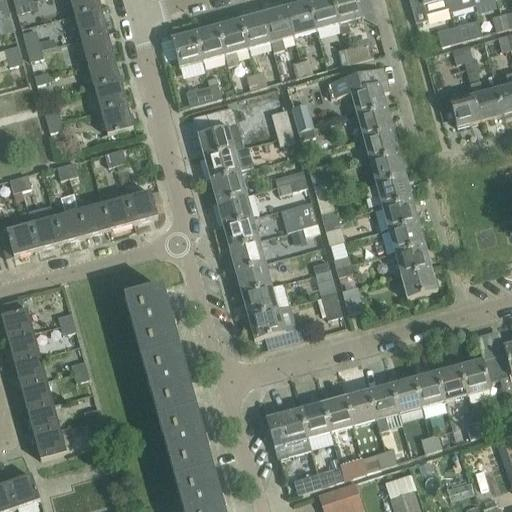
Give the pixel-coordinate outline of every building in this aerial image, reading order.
[(28,0),(20,0),(15,2),(17,11),(30,7),(28,0)] [(97,0),(69,0),(75,21),(101,13),(97,0)] [(331,0),(328,0),(308,6),(317,36),(339,30),(331,0)] [(356,0),(331,0),(339,30),(342,39),(350,37),(347,28),(363,24),(356,0)] [(424,10),(447,4),(445,0),(407,0),(416,29),(428,25),(424,10)] [(0,13),(9,11),(7,2),(0,3),(0,13)] [(308,6),(285,12),(294,43),(317,36),(308,6)] [(30,7),(17,11),(20,20),(32,16),(30,7)] [(9,11),(0,13),(0,23),(12,20),(9,11)] [(274,58),(286,55),(283,46),(294,43),(285,12),(263,18),(271,49),(274,58)] [(101,13),(75,21),(81,44),(107,37),(101,13)] [(263,18),(240,24),(248,55),(271,49),(263,18)] [(511,28),(509,18),(501,20),(505,34),(511,32),(511,28)] [(505,34),(501,20),(493,22),(496,37),(505,34)] [(229,73),(239,70),(236,58),(248,55),(240,24),(217,31),(226,61),(229,73)] [(463,30),(455,33),(459,47),(467,45),(463,30)] [(217,31),(194,37),(203,68),(226,61),(217,31)] [(459,47),(455,33),(447,35),(451,49),(459,47)] [(107,37),(81,44),(88,68),(114,61),(107,37)] [(203,68),(194,37),(171,43),(179,74),(203,68)] [(510,55),(506,40),(498,43),(502,57),(510,55)] [(30,58),(43,55),(40,46),(28,49),(30,58)] [(369,47),(346,54),(350,69),(373,62),(369,47)] [(22,59),(20,50),(7,53),(10,62),(22,59)] [(469,51),(460,53),(464,67),(473,65),(469,51)] [(464,67),(460,53),(452,55),(456,70),(464,67)] [(350,69),(346,54),(338,56),(342,71),(350,69)] [(43,55),(30,58),(33,67),(45,64),(43,55)] [(10,62),(10,64),(12,71),(25,68),(22,59),(10,62)] [(114,61),(88,68),(94,92),(120,85),(114,61)] [(309,64),(301,66),(305,81),(313,79),(309,64)] [(305,81),(301,66),(292,68),(296,83),(305,81)] [(383,74),(327,90),(331,105),(351,99),(357,121),(387,113),(383,98),(387,98),(384,89),(387,88),(383,74)] [(263,76),(255,79),(259,94),(267,91),(263,76)] [(49,78),(37,82),(39,91),(52,88),(49,78)] [(509,91),(496,94),(503,120),(511,117),(511,78),(506,80),(509,91)] [(259,94),(255,79),(246,81),(250,96),(259,94)] [(216,82),(207,84),(213,106),(222,104),(216,82)] [(213,106),(207,84),(197,87),(198,94),(186,97),(190,112),(213,106)] [(120,85),(94,92),(101,115),(127,108),(120,85)] [(470,90),(473,101),(480,126),(503,120),(496,94),(483,98),(480,87),(470,90)] [(480,126),(473,101),(450,107),(457,133),(480,126)] [(127,108),(101,115),(107,140),(133,133),(127,108)] [(197,140),(204,163),(235,155),(235,156),(244,153),(232,112),(194,123),(193,123),(193,124),(194,124),(198,139),(197,140)] [(387,113),(357,121),(363,144),(394,136),(387,113)] [(271,120),(278,143),(293,139),(286,115),(271,120)] [(60,117),(47,120),(50,129),(62,126),(60,117)] [(296,129),(299,137),(314,133),(311,125),(296,129)] [(50,129),(52,138),(65,135),(62,126),(50,129)] [(314,133),(299,137),(301,146),(316,142),(314,133)] [(394,136),(363,144),(369,167),(400,159),(394,136)] [(293,139),(278,143),(280,151),(295,147),(293,139)] [(123,155),(114,158),(117,170),(126,168),(123,155)] [(235,155),(204,163),(210,186),(241,178),(235,156),(235,155)] [(117,170),(114,158),(105,160),(108,173),(117,170)] [(400,159),(369,167),(375,190),(406,181),(400,159)] [(75,168),(66,171),(70,183),(79,181),(75,168)] [(309,174),(311,183),(326,179),(324,170),(309,174)] [(66,171),(57,173),(61,186),(70,183),(66,171)] [(288,180),(290,189),(305,184),(303,176),(288,180)] [(241,178),(210,186),(216,209),(247,200),(241,178)] [(326,179),(311,183),(313,191),(329,187),(326,179)] [(18,184),(22,196),(31,194),(27,181),(18,184)] [(406,181),(375,190),(365,193),(368,203),(378,200),(382,212),(412,204),(406,181)] [(18,184),(9,186),(13,199),(22,196),(18,184)] [(305,184),(290,189),(292,197),(307,193),(305,184)] [(290,189),(277,192),(279,200),(292,197),(290,189)] [(150,196),(126,203),(133,229),(158,222),(150,196)] [(247,200),(216,209),(223,231),(253,223),(247,200)] [(126,203),(102,209),(109,235),(133,229),(126,203)] [(412,204),(382,212),(388,235),(418,227),(412,204)] [(311,207),(280,216),(286,238),(291,237),(302,234),(318,230),(311,207)] [(102,209),(79,216),(86,242),(109,235),(102,209)] [(79,216),(55,222),(62,248),(86,242),(79,216)] [(321,220),(324,228),(339,224),(336,216),(321,220)] [(55,222),(31,229),(38,255),(62,248),(55,222)] [(253,223),(223,231),(229,254),(259,246),(253,223)] [(339,224),(324,228),(326,237),(341,233),(339,224)] [(418,227),(388,235),(394,258),(425,250),(418,227)] [(38,255),(31,229),(7,235),(14,261),(38,255)] [(318,230),(302,234),(305,242),(320,238),(318,230)] [(302,234),(291,237),(293,246),(305,242),(302,234)] [(259,246),(229,254),(235,277),(266,269),(259,246)] [(425,250),(394,258),(400,281),(431,272),(425,250)] [(334,265),(336,274),(351,270),(349,261),(334,265)] [(313,271),(315,280),(330,275),(328,267),(313,271)] [(266,269),(235,277),(241,300),(272,291),(266,269)] [(351,270),(336,274),(338,282),(353,278),(351,270)] [(431,272),(400,281),(407,304),(437,296),(431,272)] [(330,275),(315,280),(317,288),(332,284),(330,275)] [(124,302),(133,333),(175,321),(173,316),(170,317),(163,291),(124,302)] [(272,291),(241,300),(248,323),(278,314),(272,291)] [(357,292),(342,297),(349,320),(364,316),(357,292)] [(336,298),(321,302),(328,326),(343,322),(336,298)] [(290,311),(278,314),(248,323),(254,346),(296,334),(290,311)] [(1,321),(8,346),(34,339),(27,314),(1,321)] [(74,328),(72,319),(58,322),(61,331),(74,328)] [(175,321),(133,333),(141,363),(180,353),(173,328),(176,327),(175,321)] [(74,328),(61,331),(63,340),(76,337),(74,328)] [(34,339),(8,346),(15,370),(40,363),(34,339)] [(505,358),(494,361),(500,384),(500,385),(504,398),(511,396),(511,348),(510,343),(501,345),(501,346),(502,346),(505,358)] [(180,353),(141,363),(150,394),(192,382),(190,376),(186,377),(180,353)] [(494,361),(459,371),(467,401),(491,395),(489,388),(500,385),(500,384),(494,361)] [(40,363),(15,370),(21,393),(47,386),(40,363)] [(87,375),(85,366),(71,370),(74,379),(87,375)] [(459,371),(436,377),(445,408),(467,401),(459,371)] [(87,375),(74,379),(76,388),(89,384),(87,375)] [(436,377),(414,383),(422,414),(445,408),(436,377)] [(192,382),(150,394),(158,424),(196,413),(190,388),(193,388),(192,382)] [(414,383),(391,389),(399,420),(422,414),(414,383)] [(47,386),(21,393),(28,417),(54,410),(47,386)] [(391,389),(368,395),(376,426),(379,438),(389,435),(386,424),(399,420),(391,389)] [(368,395),(345,402),(353,432),(376,426),(368,395)] [(345,402),(322,408),(331,438),(353,432),(345,402)] [(322,408),(300,414),(308,445),(331,438),(322,408)] [(54,410),(28,417),(34,441),(60,434),(54,410)] [(196,413),(158,424),(166,454),(208,443),(207,437),(203,438),(196,413)] [(100,423),(98,416),(98,414),(84,418),(87,427),(100,423)] [(308,445),(300,414),(266,423),(277,465),(311,456),(308,445)] [(100,423),(87,427),(89,436),(102,432),(100,423)] [(483,425),(474,427),(479,442),(487,439),(483,425)] [(479,442),(474,427),(466,430),(471,444),(479,442)] [(60,434),(34,441),(41,465),(67,458),(60,434)] [(438,439),(429,442),(434,456),(442,454),(438,439)] [(434,456),(429,442),(421,445),(426,459),(434,456)] [(208,443),(166,454),(175,485),(213,474),(206,450),(210,449),(208,443)] [(393,454),(384,456),(389,471),(397,468),(393,454)] [(389,471),(384,456),(376,459),(381,473),(389,471)] [(430,466),(419,470),(422,479),(433,476),(430,466)] [(348,468),(339,471),(344,485),(352,483),(348,468)] [(344,485),(339,471),(331,474),(336,488),(344,485)] [(213,474),(175,485),(182,511),(194,511),(225,503),(223,498),(220,499),(213,474)] [(298,500),(302,499),(321,493),(317,478),(294,486),(298,500)] [(31,480),(7,488),(15,511),(20,511),(40,505),(31,480)] [(15,511),(7,488),(0,490),(0,511),(15,511)] [(362,511),(355,489),(318,501),(322,511),(362,511)] [(419,511),(414,496),(391,504),(393,511),(419,511)] [(225,503),(194,511),(223,511),(223,510),(227,509),(225,503)]
